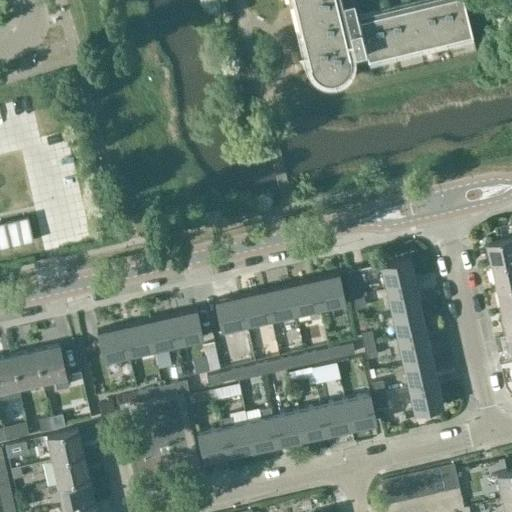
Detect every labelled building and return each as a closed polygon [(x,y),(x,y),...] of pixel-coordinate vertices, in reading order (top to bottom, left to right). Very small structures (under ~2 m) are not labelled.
[(294,0),(306,47),(298,50),(301,63),(309,77),(328,85),(348,78),(357,59),(357,49),(364,47),(372,77),(373,76),(368,56),(469,31),(474,52),(476,52),(463,0),(430,0),(359,17),(357,9),(355,9),(353,0),(338,0),(336,1),(335,0),(294,0)] [(462,155),(465,168),(484,163),(482,151),(462,155)] [(28,215),(5,220),(10,245),(34,240),(28,215)] [(5,220),(0,220),(0,247),(10,245),(5,220)] [(511,234),(485,240),(488,257),(491,256),(493,264),(511,259),(511,234)] [(381,262),(386,287),(414,281),(408,256),(381,262)] [(497,280),(498,288),(511,284),(511,259),(493,264),(490,265),(494,280),(497,280)] [(347,273),(352,296),(363,293),(366,293),(361,270),(347,273)] [(338,271),(313,277),(319,305),(344,299),(338,271)] [(313,277),(288,282),(294,310),(319,305),(313,277)] [(414,281),(386,287),(392,312),(419,306),(414,281)] [(288,282),(264,287),(270,315),(294,310),(288,282)] [(511,284),(498,288),(496,288),(499,303),(502,303),(504,311),(511,309),(511,284)] [(264,287),(240,293),(246,320),(270,315),(264,287)] [(221,326),(246,320),(240,293),(215,298),(221,326)] [(363,293),(352,296),(355,308),(365,305),(363,293)] [(195,306),(170,312),(177,340),(202,334),(195,306)] [(424,330),(419,306),(392,312),(397,336),(424,330)] [(508,326),(509,334),(511,333),(511,309),(504,311),(501,312),(504,327),(508,326)] [(170,312),(146,318),(152,345),(177,340),(170,312)] [(128,351),(152,345),(146,318),(122,323),(128,351)] [(103,357),(128,351),(122,323),(97,329),(103,357)] [(363,344),(374,342),(371,329),(360,332),(363,344)] [(397,336),(402,361),(430,354),(424,330),(397,336)] [(203,343),(208,369),(220,366),(214,340),(203,343)] [(352,341),(339,344),(342,355),(354,352),(352,341)] [(58,342),(34,347),(41,378),(65,373),(58,342)] [(377,354),(374,342),(363,344),(366,356),(377,354)] [(330,358),(342,355),(339,344),(327,347),(330,358)] [(34,347),(10,352),(17,383),(41,378),(34,347)] [(318,360),(330,358),(327,347),(315,349),(318,360)] [(306,363),(318,360),(315,349),(303,352),(306,363)] [(10,352),(0,354),(0,387),(17,383),(10,352)] [(306,363),(303,352),(291,355),(294,366),(306,363)] [(430,354),(402,361),(408,385),(435,379),(430,354)] [(291,355),(279,358),(281,369),(294,366),(291,355)] [(279,358),(267,360),(270,371),(281,369),(279,358)] [(257,374),(270,371),(267,360),(255,363),(257,374)] [(319,362),(310,364),(313,379),(322,377),(319,362)] [(257,374),(255,363),(243,366),(245,377),(257,374)] [(310,364),(300,367),(302,375),(306,374),(307,380),(313,379),(310,364)] [(243,366),(231,368),(233,379),(245,377),(243,366)] [(231,368),(218,371),(221,382),(233,379),(231,368)] [(221,382),(218,371),(206,374),(209,385),(221,382)] [(174,382),(176,392),(188,390),(186,379),(174,382)] [(374,393),(385,391),(382,379),(371,381),(374,393)] [(441,404),(435,379),(408,385),(414,410),(441,404)] [(164,395),(176,392),(174,382),(161,384),(164,395)] [(149,387),(152,398),(164,395),(161,384),(149,387)] [(219,386),(212,387),(214,395),(220,394),(219,386)] [(140,401),(152,398),(149,387),(137,390),(140,401)] [(189,392),(191,402),(207,399),(205,389),(189,392)] [(368,391),(343,397),(349,425),(374,419),(368,391)] [(388,403),(385,391),(374,393),(377,406),(388,403)] [(343,397),(319,402),(325,430),(349,425),(343,397)] [(319,402),(294,408),(300,435),(325,430),(319,402)] [(276,441),(270,413),(268,406),(257,408),(259,416),(246,419),(252,446),(276,441)] [(294,408),(270,413),(276,441),(300,435),(294,408)] [(63,424),(61,412),(49,415),(52,427),(63,424)] [(220,417),(221,424),(227,452),(252,446),(246,419),(232,422),(231,414),(220,417)] [(52,427),(49,415),(38,417),(40,429),(52,427)] [(15,423),(3,426),(6,438),(18,435),(26,433),(23,422),(15,423)] [(227,452),(221,424),(197,430),(202,457),(227,452)] [(45,433),(51,458),(82,450),(77,426),(45,433)] [(51,458),(56,481),(88,474),(82,450),(51,458)] [(453,462),(441,464),(447,489),(459,486),(453,462)] [(441,464),(429,467),(435,491),(447,489),(441,464)] [(429,467),(417,470),(423,494),(435,491),(429,467)] [(511,468),(496,472),(501,496),(511,493),(511,468)] [(0,482),(8,480),(6,469),(0,470),(0,482)] [(411,497),(423,494),(417,470),(405,473),(411,497)] [(399,500),(411,497),(405,473),(393,476),(399,500)] [(88,474),(56,481),(61,504),(93,497),(88,474)] [(387,503),(399,500),(393,476),(381,478),(387,503)] [(0,494),(11,492),(8,480),(0,482),(0,494)] [(0,499),(2,507),(14,504),(11,492),(0,494),(0,499)] [(511,511),(511,493),(501,496),(504,511),(511,511)] [(61,504),(63,511),(96,511),(93,497),(61,504)]
